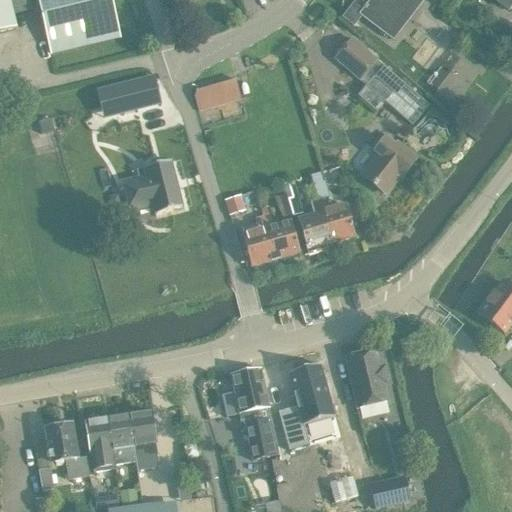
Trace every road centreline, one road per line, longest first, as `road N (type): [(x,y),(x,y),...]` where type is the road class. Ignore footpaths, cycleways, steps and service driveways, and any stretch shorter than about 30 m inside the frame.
road 1 (unclassified): [(259,348),(177,71),(294,0)]
road 2 (tertiary): [(0,397),(180,365)]
road 3 (tertiary): [(407,296),(511,166)]
road 4 (tertiary): [(259,348),(343,328),(407,296)]
road 5 (unclassified): [(224,511),(180,365)]
road 6 (unclassified): [(511,400),(407,296)]
